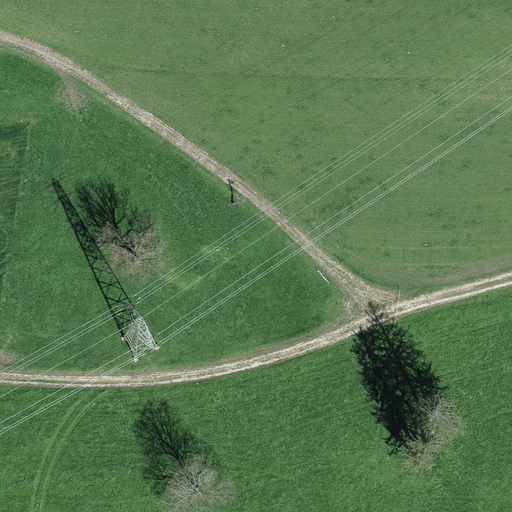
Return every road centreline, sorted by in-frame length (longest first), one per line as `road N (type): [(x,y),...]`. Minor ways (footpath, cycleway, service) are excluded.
road 1 (track): [(0,378),(125,381),(215,371),(511,276)]
road 2 (track): [(380,315),(277,218),(159,126),(59,61),(0,37)]
